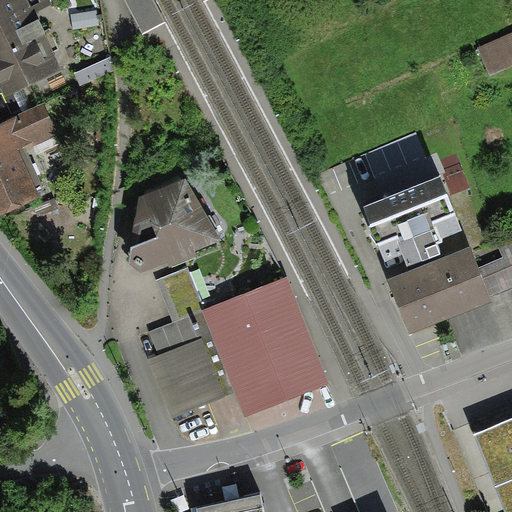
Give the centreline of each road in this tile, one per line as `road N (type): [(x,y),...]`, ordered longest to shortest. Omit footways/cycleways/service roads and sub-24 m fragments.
road 1 (residential): [(121,477),(289,433),(511,350)]
road 2 (primary): [(0,274),(107,435)]
